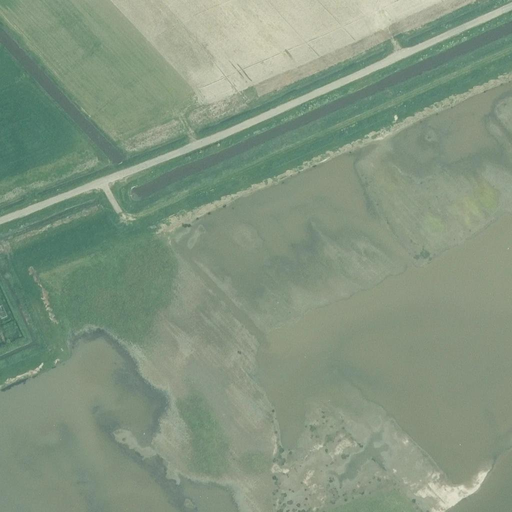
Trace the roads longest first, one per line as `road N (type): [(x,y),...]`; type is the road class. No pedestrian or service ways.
road 1 (unclassified): [(0,221),(235,130),(511,6)]
road 2 (unknown): [(102,182),(118,212),(132,217),(511,48)]
